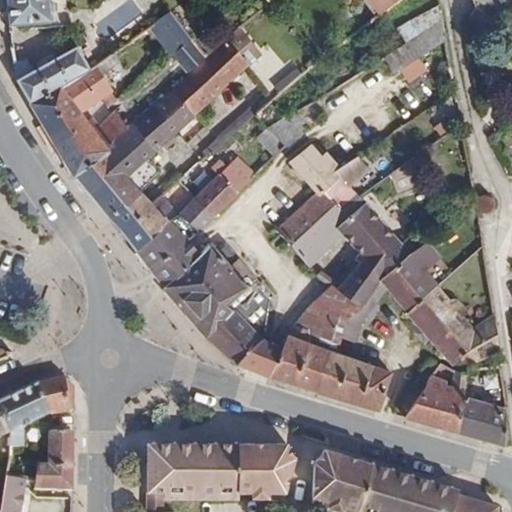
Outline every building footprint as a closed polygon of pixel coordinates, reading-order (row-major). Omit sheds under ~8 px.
[(49,22),(47,0),(4,0),(9,39),(50,34),(49,22)] [(405,0),(371,0),(366,5),(379,21),(405,0)] [(443,24),(448,21),(439,6),(395,32),(405,48),(436,29),(443,24)] [(191,42),(174,20),(150,37),(170,60),(191,42)] [(395,75),(445,44),(436,29),(405,48),(385,59),(395,75)] [(263,59),(243,33),(231,43),(250,69),(263,59)] [(187,79),(208,62),(191,42),(170,60),(187,79)] [(195,123),(250,69),(231,43),(208,62),(187,79),(169,94),(195,123)] [(301,75),(290,61),(285,65),(273,50),(263,59),(250,69),(275,99),(301,75)] [(32,112),(88,73),(76,53),(34,77),(27,65),(13,66),(17,86),(32,112)] [(99,79),(118,65),(113,57),(93,70),(99,79)] [(495,95),(490,67),(472,71),(477,98),(495,95)] [(92,95),(104,86),(99,79),(93,70),(88,73),(32,112),(41,129),(73,108),(82,121),(100,107),(92,95)] [(112,98),(104,86),(92,95),(100,107),(102,106),(112,98)] [(174,149),(170,145),(195,123),(169,94),(126,133),(72,183),(108,231),(139,202),(137,199),(161,180),(154,172),(157,170),(150,163),(162,153),(166,156),(174,149)] [(109,115),(119,108),(116,104),(112,98),(102,106),(109,115)] [(225,150),(265,116),(256,107),(200,155),(205,162),(222,147),(225,150)] [(72,183),(126,133),(115,119),(97,135),(92,128),(89,131),(82,121),(73,108),(41,129),(47,140),(72,183)] [(284,151),(305,136),(299,129),(307,123),(298,111),(268,133),(284,151)] [(341,190),(331,181),(317,166),(307,155),(286,176),(289,180),(301,191),(313,205),(319,211),(341,190)] [(337,178),(321,162),(317,166),(331,181),(337,178)] [(369,176),(359,163),(337,178),(331,181),(341,190),(319,211),(313,205),(277,233),(291,254),(335,211),(342,218),(361,200),(355,196),(350,190),(356,186),(369,176)] [(232,207),(247,193),(228,173),(195,203),(214,223),(232,207)] [(301,191),(289,180),(286,182),(298,195),(301,191)] [(388,301),(402,317),(436,286),(429,274),(443,260),(430,247),(417,256),(410,246),(403,248),(361,200),(342,218),(335,211),(291,254),(310,268),(339,243),(356,266),(353,271),(355,274),(332,292),(359,318),(370,303),(380,291),(388,301)] [(482,245),(478,219),(491,216),(494,214),(496,211),(496,207),(495,203),(492,201),(488,200),(475,203),(472,203),(475,220),(469,224),(473,247),(482,245)] [(135,260),(181,217),(166,201),(151,215),(120,244),(135,260)] [(120,244),(151,215),(139,202),(108,231),(120,244)] [(153,280),(187,249),(214,223),(195,203),(181,217),(135,260),(144,269),(148,274),(153,280)] [(161,293),(197,259),(194,257),(191,253),(187,249),(153,280),(157,284),(161,293)] [(207,350),(265,292),(230,255),(221,263),(212,254),(201,264),(163,300),(177,317),(207,350)] [(163,300),(201,264),(197,259),(161,293),(163,300)] [(451,307),(436,286),(402,317),(451,378),(458,373),(463,377),(480,370),(501,357),(494,316),(473,335),(460,318),(465,313),(457,303),(451,307)] [(378,314),(388,301),(380,291),(370,303),(378,314)] [(261,354),(263,333),(271,305),(260,299),(265,292),(207,350),(237,375),(261,354)] [(359,318),(332,292),(324,298),(320,300),(315,304),(352,327),(356,322),(359,318)] [(366,328),(378,314),(370,303),(359,318),(356,322),(352,327),(346,342),(343,350),(355,353),(363,332),(366,328)] [(346,342),(352,327),(315,304),(304,312),(346,342)] [(315,403),(331,362),(337,364),(343,350),(346,342),(304,312),(287,342),(282,360),(271,390),(282,393),(315,403)] [(0,362),(11,357),(0,352),(0,362)] [(256,386),(265,356),(261,354),(237,375),(256,386)] [(271,390),(282,360),(273,358),(265,356),(256,386),(264,388),(271,390)] [(377,421),(390,383),(337,364),(331,362),(315,403),(377,421)] [(500,399),(496,375),(463,379),(464,383),(465,403),(500,399)] [(454,439),(466,404),(465,404),(465,403),(464,383),(454,379),(451,394),(447,393),(443,386),(431,383),(430,386),(427,397),(403,424),(454,439)] [(65,421),(75,414),(74,387),(59,380),(34,389),(49,425),(65,421)] [(49,425),(34,389),(5,403),(0,405),(0,460),(24,450),(25,439),(49,425)] [(506,454),(505,414),(466,404),(454,439),(506,454)] [(70,498),(72,441),(72,436),(48,438),(49,467),(40,467),(38,469),(35,488),(34,496),(70,498)] [(257,459),(291,460),(285,448),(147,454),(147,474),(160,473),(160,463),(257,459)] [(455,492),(326,454),(316,468),(330,464),(453,502),(455,492)] [(289,502),(298,471),(291,460),(257,459),(160,463),(160,473),(147,474),(148,504),(164,504),(269,503),(270,510),(287,508),(289,502)] [(455,492),(453,502),(330,464),(316,468),(311,511),(501,511),(501,510),(458,498),(459,493),(455,492)] [(24,511),(30,483),(8,479),(1,511),(24,511)]
